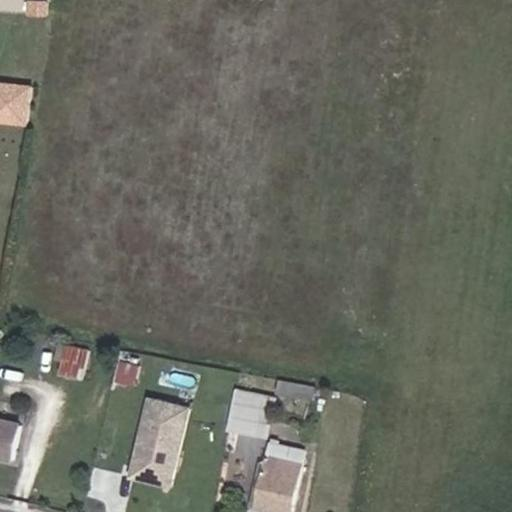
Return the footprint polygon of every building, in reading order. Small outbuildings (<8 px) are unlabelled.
[(92,344),(79,341),(69,339),(62,375),(84,379),(92,344)] [(272,399),(235,391),(227,429),(265,436),(272,399)] [(170,485),(189,407),(150,398),(131,476),(170,485)] [(0,403),(0,454),(24,460),(32,426),(2,418),(5,405),(0,403)] [(269,456),(303,462),(305,451),(271,443),(269,456)] [(279,511),(294,511),(303,462),(269,456),(258,507),(279,511)]
